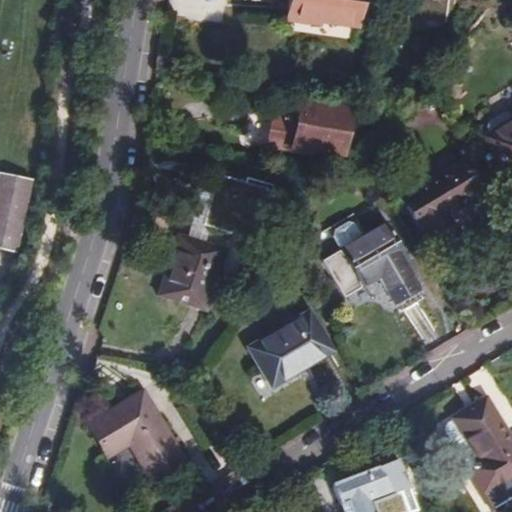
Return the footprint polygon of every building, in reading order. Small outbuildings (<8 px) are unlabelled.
[(286,0),(283,21),(317,26),(320,24),(340,27),(341,19),(356,21),(359,0),(286,0)] [(403,0),(400,23),(423,26),(424,22),(439,24),(441,9),(446,10),(447,0),(403,0)] [(338,126),(341,112),(292,103),(289,118),(288,124),(249,117),(242,149),(299,160),(300,154),(332,160),(338,126)] [(511,120),(481,139),(508,181),(511,178),(511,120)] [(455,167),(400,199),(426,242),(446,229),(440,219),(475,198),(455,167)] [(27,184),(0,177),(0,252),(12,255),(27,184)] [(207,233),(251,243),(263,194),(270,196),(272,189),(237,181),(235,189),(215,184),(214,191),(196,187),(187,228),(189,229),(207,233)] [(379,226),(317,263),(337,297),(373,277),(390,306),(415,291),(379,226)] [(202,248),(207,233),(189,229),(184,243),(202,248)] [(217,253),(202,248),(184,243),(170,238),(150,298),(196,313),(217,253)] [(12,255),(0,252),(0,272),(8,274),(12,255)] [(301,309),(240,344),(267,387),(294,369),(292,365),(322,346),(301,309)] [(77,428),(95,454),(114,441),(119,447),(143,482),(175,460),(129,393),(77,428)] [(511,446),(482,396),(449,416),(475,458),(462,467),(479,490),(511,470),(511,446)] [(114,441),(95,454),(99,460),(119,447),(114,441)] [(390,504),(391,507),(414,502),(411,486),(404,488),(396,462),(376,469),(374,465),(326,482),(334,503),(341,501),(345,511),(369,511),(390,504)] [(337,511),(345,511),(341,501),(334,503),(337,511)]
